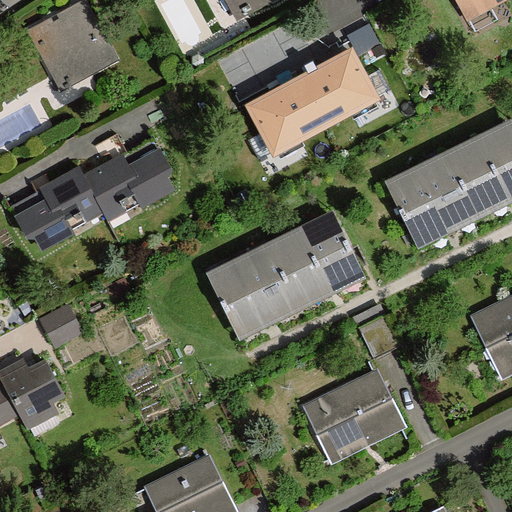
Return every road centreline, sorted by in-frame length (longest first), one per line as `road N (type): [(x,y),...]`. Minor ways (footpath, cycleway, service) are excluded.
road 1 (residential): [(290,343),(511,233)]
road 2 (residential): [(331,511),(511,421)]
